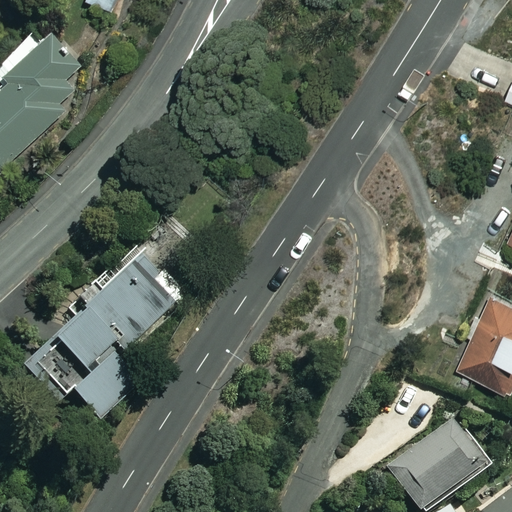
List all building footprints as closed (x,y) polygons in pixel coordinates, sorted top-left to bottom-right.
[(120,0),(94,0),(92,5),(115,14),(120,0)] [(81,75),(53,45),(5,89),(11,95),(0,104),(0,182),(67,120),(62,114),(79,99),(68,87),(81,75)] [(185,302),(146,263),(28,379),(62,414),(75,401),(104,431),(146,390),(121,365),(185,302)] [(511,311),(492,303),(459,376),(511,399),(511,311)] [(441,511),(493,472),(456,424),(389,475),(416,511),(441,511)] [(511,511),(511,496),(490,511),(511,511)]
